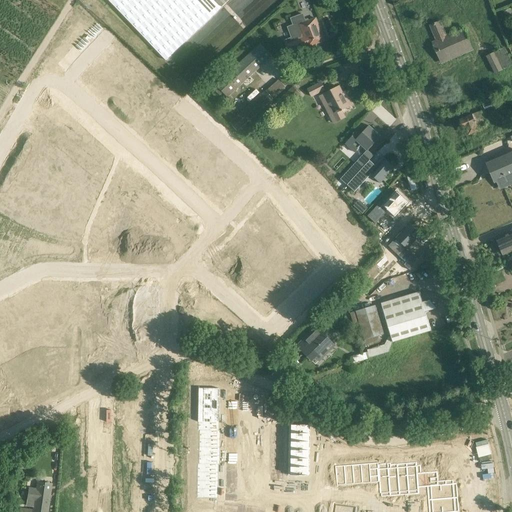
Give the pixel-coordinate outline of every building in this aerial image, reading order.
[(229,0),(108,0),(166,61),(229,0)] [(306,22),(303,14),(290,19),(292,25),(287,27),(291,38),(284,41),(285,44),(288,54),(307,47),(324,41),(316,19),(306,22)] [(472,50),(463,30),(446,38),(440,22),(431,26),(437,41),(433,43),(442,63),(472,50)] [(117,42),(110,49),(125,62),(131,55),(117,42)] [(228,98),(272,57),(260,44),(212,88),(219,96),(223,92),(228,98)] [(504,47),(486,56),(495,74),(502,70),(511,64),(504,49),(505,48),(504,47)] [(110,49),(105,55),(119,68),(125,62),(110,49)] [(99,61),(113,74),(119,68),(105,55),(99,61)] [(99,61),(93,67),(108,80),(113,74),(99,61)] [(102,87),(108,80),(93,67),(88,74),(102,87)] [(88,74),(80,82),(94,95),(102,87),(88,74)] [(237,132),(286,88),(279,80),(266,91),(229,123),(237,132)] [(311,97),(319,93),(325,90),(321,83),(307,90),(311,97)] [(293,86),(281,97),(282,98),(288,104),(289,105),(301,94),(293,86)] [(339,87),(322,96),(326,102),(323,104),(333,124),(345,118),(341,111),(343,111),(342,110),(352,105),(345,92),(342,93),(339,87)] [(122,96),(108,110),(117,118),(130,104),(122,96)] [(482,103),(484,110),(497,105),(494,98),(482,103)] [(125,125),(138,111),(130,104),(117,118),(125,125)] [(46,123),(43,128),(54,134),(57,129),(53,126),(59,116),(40,105),(38,107),(37,106),(33,113),(34,114),(33,116),(46,123)] [(133,132),(146,118),(138,111),(125,125),(133,132)] [(488,131),(486,126),(480,111),(472,114),(459,120),(466,136),(471,134),(473,137),(488,131)] [(141,139),(154,125),(146,118),(133,132),(141,139)] [(51,140),(54,134),(43,128),(40,133),(27,125),(21,136),(41,147),(46,137),(51,140)] [(147,145),(161,131),(154,125),(141,139),(147,145)] [(356,130),(344,143),(354,153),(361,145),(367,151),(381,137),(369,126),(361,135),(356,130)] [(154,151),(167,136),(161,131),(147,145),(154,151)] [(27,154),(24,159),(36,165),(39,160),(35,157),(41,147),(21,136),(20,138),(19,137),(14,145),(15,146),(15,147),(27,154)] [(154,151),(160,157),(174,142),(167,136),(154,151)] [(184,152),(176,144),(162,158),(171,166),(184,152)] [(105,168),(109,157),(91,150),(86,160),(105,168)] [(171,166),(177,172),(190,157),(184,152),(171,166)] [(511,154),(489,165),(496,181),(498,180),(501,187),(511,183),(509,178),(511,176),(511,165),(511,164),(511,154)] [(32,171),(36,165),(24,159),(22,164),(9,157),(2,167),(22,179),(28,169),(32,171)] [(197,163),(190,157),(177,172),(183,177),(197,163)] [(304,171),(310,166),(303,158),(287,171),(291,176),(286,181),(293,189),(309,177),(304,171)] [(365,166),(347,185),(354,192),(371,174),(381,183),(395,168),(383,158),(375,166),(369,161),(365,166)] [(336,181),(345,174),(333,159),(324,167),(336,181)] [(105,168),(86,160),(83,168),(101,175),(104,168),(105,168)] [(358,160),(340,179),(347,185),(365,166),(358,160)] [(203,169),(197,163),(183,177),(190,183),(203,169)] [(22,179),(2,167),(2,169),(0,168),(0,180),(9,185),(6,190),(17,196),(20,191),(16,188),(22,179)] [(101,175),(83,168),(79,175),(98,183),(101,175)] [(203,169),(190,183),(196,188),(209,174),(203,169)] [(202,194),(216,180),(209,174),(196,188),(202,194)] [(79,175),(76,183),(94,191),(98,183),(79,175)] [(314,183),(309,177),(293,189),(301,198),(306,194),(310,199),(326,186),(320,178),(314,183)] [(202,194),(209,200),(222,186),(216,180),(202,194)] [(94,191),(76,183),(73,191),(91,198),(94,191)] [(230,193),(222,186),(209,200),(217,207),(230,193)] [(309,208),(316,217),(332,204),(327,198),(333,193),(326,186),(310,199),(314,204),(309,208)] [(0,193),(0,208),(3,210),(9,200),(14,202),(17,196),(6,190),(3,195),(0,193)] [(91,198),(73,191),(70,198),(88,206),(91,198)] [(383,198),(372,209),(376,214),(385,206),(391,212),(402,202),(395,195),(387,201),(383,198)] [(88,206),(70,198),(65,208),(83,216),(88,206)] [(258,227),(277,212),(269,201),(250,216),(258,227)] [(336,210),(332,204),(316,217),(323,225),(328,221),(332,226),(349,213),(343,205),(336,210)] [(65,208),(61,218),(80,226),(80,225),(79,225),(83,216),(65,208)] [(259,227),(261,226),(269,236),(286,222),(277,212),(258,227),(259,227)] [(354,231),(349,226),(355,221),(349,213),(332,226),(336,231),(331,235),(338,244),(354,231)] [(75,236),(80,226),(61,218),(57,229),(75,236)] [(269,236),(277,246),(294,232),(286,222),(269,236)] [(410,224),(394,240),(403,248),(396,255),(406,264),(405,265),(410,270),(420,260),(414,255),(413,257),(406,251),(422,235),(410,224)] [(346,253),(351,249),(355,253),(372,240),(365,232),(359,237),(354,231),(338,244),(346,253)] [(511,231),(510,233),(495,239),(502,255),(511,251),(511,231)] [(294,232),(277,246),(286,256),(303,242),(294,232)] [(359,258),(354,262),(361,272),(377,259),(372,253),(378,248),(372,240),(355,253),(359,258)] [(286,256),(294,266),(292,267),(292,268),(311,253),(303,242),(286,256)] [(231,256),(220,246),(204,264),(214,273),(231,256)] [(311,253),(292,268),(301,278),(320,263),(311,253)] [(231,256),(214,273),(224,282),(239,266),(229,258),(231,256)] [(249,275),(239,266),(224,282),(234,291),(249,275)] [(249,275),(234,291),(244,300),(259,284),(249,275)] [(259,284),(244,300),(254,309),(270,291),(268,292),(259,284)] [(270,291),(254,309),(264,318),(280,300),(270,291)] [(431,331),(425,312),(436,309),(436,308),(430,301),(430,300),(423,303),(419,292),(381,304),(392,342),(431,331)] [(375,305),(355,311),(364,340),(384,334),(375,305)] [(314,352),(321,359),(335,346),(321,331),(324,328),(320,324),(303,341),(307,345),(302,351),(308,358),(314,352)] [(365,353),(350,356),(351,363),(367,360),(365,353)] [(198,388),(198,397),(220,397),(220,388),(198,388)] [(198,397),(198,405),(220,406),(220,397),(198,397)] [(198,405),(198,414),(219,414),(220,406),(198,405)] [(198,414),(198,422),(219,423),(219,414),(198,414)] [(198,422),(198,431),(220,431),(220,430),(219,430),(219,423),(198,422)] [(289,424),(288,433),(310,434),(310,425),(289,424)] [(198,431),(199,431),(199,439),(220,439),(220,431),(198,431)] [(288,433),(288,442),(310,442),(310,434),(288,433)] [(199,439),(198,447),(220,448),(220,439),(199,439)] [(288,442),(288,450),(310,451),(310,442),(288,442)] [(198,447),(198,456),(220,456),(220,448),(198,447)] [(288,450),(288,459),(310,459),(310,451),(288,450)] [(197,464),(220,465),(220,456),(198,456),(198,464),(197,464)] [(288,459),(288,467),(310,467),(310,459),(288,459)] [(377,463),(368,464),(370,483),(379,482),(377,463)] [(378,463),(377,463),(379,482),(379,488),(380,492),(380,494),(419,491),(418,488),(430,487),(432,511),(455,511),(453,484),(438,485),(438,482),(438,481),(437,472),(421,473),(420,473),(417,473),(417,466),(378,469),(378,464),(378,463)] [(197,464),(197,473),(218,473),(219,465),(220,465),(197,464)] [(368,464),(360,465),(362,484),(370,483),(368,464)] [(352,465),(343,466),(345,485),(353,484),(352,465)] [(360,465),(352,465),(353,484),(362,484),(360,465)] [(343,466),(335,467),(337,486),(345,485),(343,466)] [(288,467),(288,476),(309,476),(310,467),(288,467)] [(197,473),(197,481),(218,481),(218,473),(197,473)] [(197,481),(197,489),(218,490),(218,481),(197,481)] [(28,487),(26,507),(34,508),(33,511),(47,511),(51,485),(37,482),(36,489),(28,487)] [(197,489),(196,498),(218,499),(218,490),(197,489)]
